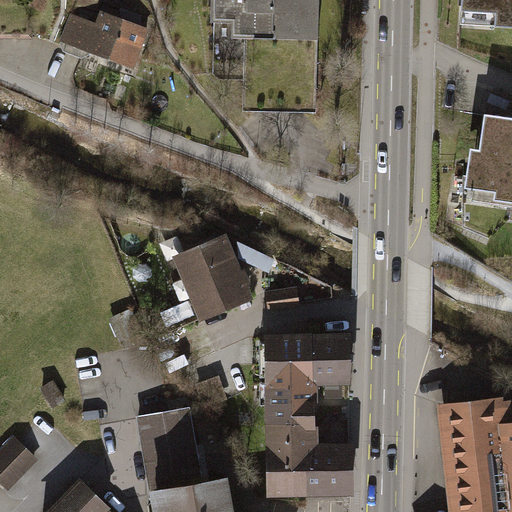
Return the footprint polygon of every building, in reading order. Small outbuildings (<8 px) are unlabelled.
[(214,0),(214,26),(235,26),(234,41),(325,42),(324,0),(214,0)] [(511,0),(461,0),(461,25),(511,27),(511,0)] [(143,74),(156,33),(106,17),(103,27),(75,18),(65,50),(143,74)] [(511,126),(484,123),(478,158),(468,157),(463,190),(492,194),(491,203),(511,206),(511,126)] [(239,241),(179,262),(204,326),(265,303),(239,241)] [(270,337),(271,418),(317,417),(317,385),(347,384),(346,336),(270,337)] [(497,402),(445,407),(456,511),(511,511),(511,426),(500,428),(497,402)] [(210,484),(193,412),(139,421),(150,492),(159,490),(210,484)] [(317,417),(271,418),(272,499),(349,498),(348,445),(318,446),(317,417)] [(0,452),(0,481),(7,489),(35,461),(13,439),(0,452)] [(107,511),(111,509),(83,480),(50,511),(107,511)] [(210,484),(159,490),(164,511),(245,511),(241,480),(210,484)]
